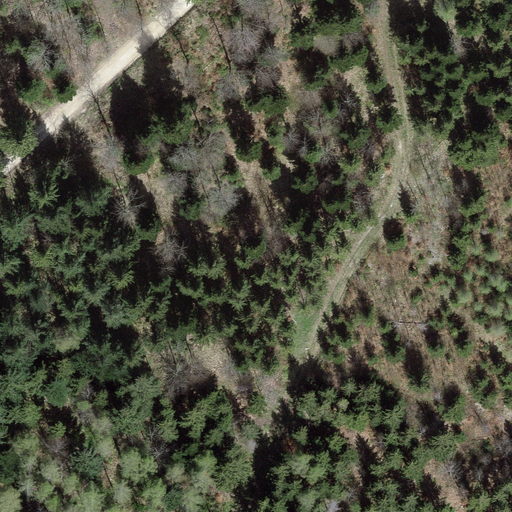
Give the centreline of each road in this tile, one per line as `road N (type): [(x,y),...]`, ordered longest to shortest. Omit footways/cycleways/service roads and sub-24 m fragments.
road 1 (track): [(391,0),(398,146),(323,355),(264,439),(238,511)]
road 2 (unclassified): [(0,202),(235,0)]
